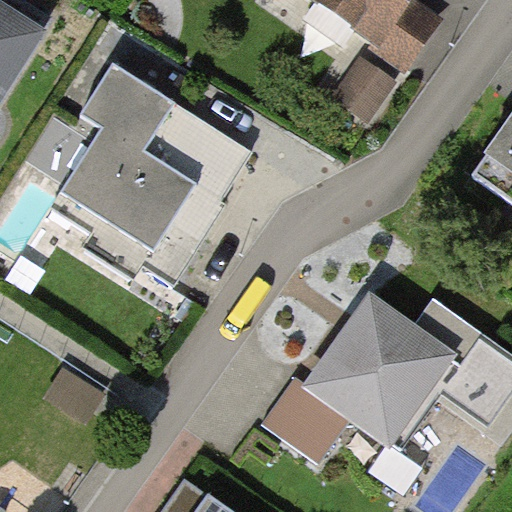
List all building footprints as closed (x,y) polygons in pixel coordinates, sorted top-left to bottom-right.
[(0,0),(0,98),(50,20),(17,0),(0,0)] [(292,0),(406,76),(456,0),(292,0)] [(382,119),(405,78),(365,56),(343,97),(382,119)] [(84,119),(105,132),(55,212),(94,236),(102,223),(152,254),(143,267),(176,288),(207,239),(194,231),(214,200),(223,206),(255,156),(115,69),(84,119)] [(511,134),(482,179),(511,198),(511,134)] [(297,380),(263,428),(318,466),(352,418),(402,454),(440,400),(490,435),(511,402),(511,362),(435,309),(417,335),(372,304),(312,390),(297,380)] [(98,415),(113,388),(73,365),(58,392),(98,415)] [(226,511),(185,483),(165,511),(226,511)]
